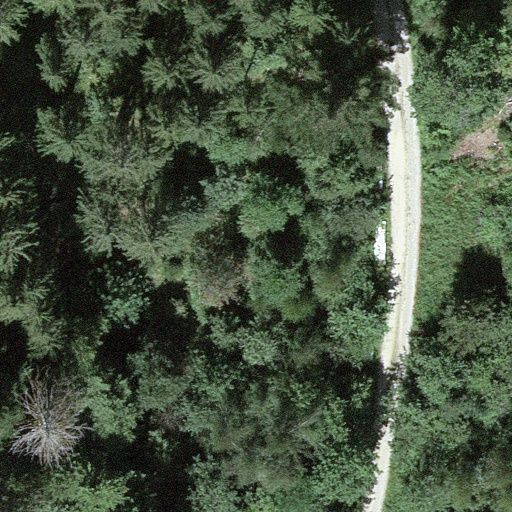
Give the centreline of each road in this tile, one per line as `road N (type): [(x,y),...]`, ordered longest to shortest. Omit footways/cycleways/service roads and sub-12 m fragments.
road 1 (track): [(391,0),(409,196),(357,511)]
road 2 (track): [(0,101),(144,511)]
